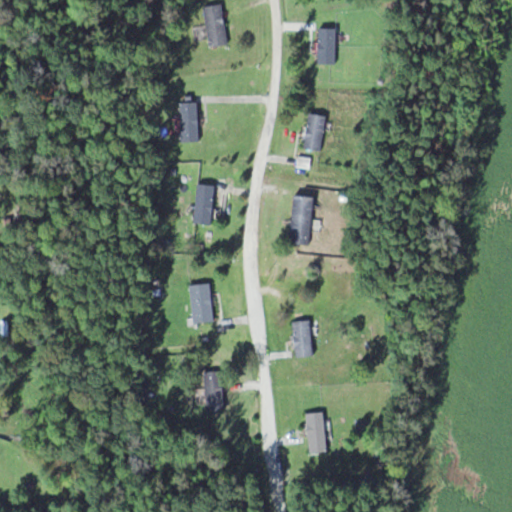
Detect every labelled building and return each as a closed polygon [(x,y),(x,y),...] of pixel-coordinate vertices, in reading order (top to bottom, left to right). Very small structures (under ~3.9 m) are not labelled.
[(211,47),(230,45),(225,3),(207,5),(211,47)] [(338,27),(320,27),(320,64),(338,64),(338,27)] [(202,139),(202,101),(183,101),(183,139),(202,139)] [(306,147),(324,149),(329,114),(311,111),(306,147)] [(215,223),(217,183),(199,182),(197,221),(215,223)] [(292,241),(312,243),(317,195),(297,193),(292,241)] [(214,282),(193,283),(196,322),(217,320),(214,282)] [(299,357),(317,355),(313,318),(296,320),(299,357)] [(228,409),(225,369),(207,371),(211,411),(228,409)] [(309,412),(312,451),(329,450),(327,411),(309,412)]
